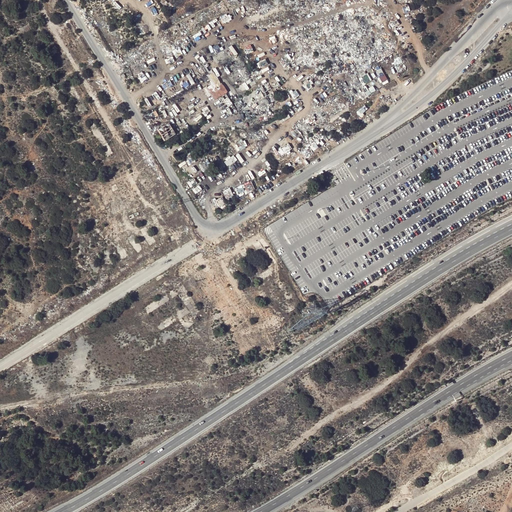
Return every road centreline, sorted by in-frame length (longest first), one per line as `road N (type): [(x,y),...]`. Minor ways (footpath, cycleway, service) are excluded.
road 1 (trunk): [(394,295),(62,511)]
road 2 (unclassified): [(274,194),(216,230),(203,229),(64,0)]
road 3 (unclassified): [(274,194),(422,101),(511,9)]
road 4 (unclassified): [(503,0),(390,115),(274,194)]
road 5 (trunk): [(262,511),(449,393)]
road 6 (trunk): [(511,220),(394,295)]
road 7 (trunk): [(511,227),(394,295)]
road 8 (unclassified): [(511,445),(398,511)]
